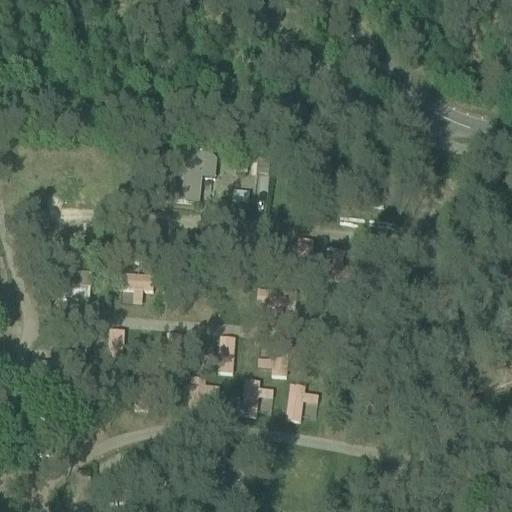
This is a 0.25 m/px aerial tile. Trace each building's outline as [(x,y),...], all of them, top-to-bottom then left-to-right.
[(217,207),(218,153),(169,152),(168,207),(217,207)] [(331,206),(332,169),(319,168),(318,206),(331,206)] [(62,230),(61,259),(92,260),(92,231),(62,230)] [(295,277),(311,277),(313,244),(296,243),(295,277)] [(345,283),(345,255),(329,255),(329,283),(345,283)] [(152,294),(151,275),(119,278),(120,296),(152,294)] [(121,361),(125,335),(108,332),(104,358),(121,361)] [(165,336),(162,366),(180,368),(183,337),(165,336)] [(209,359),(209,375),(234,376),(235,341),(217,340),(216,360),(209,359)] [(256,402),(272,403),(273,392),(259,391),(260,385),(242,383),(239,419),(255,420),(256,402)] [(300,427),(302,415),(315,417),(317,399),(305,397),(306,390),(288,388),(282,424),(300,427)] [(187,393),(188,414),(215,413),(214,392),(187,393)]
